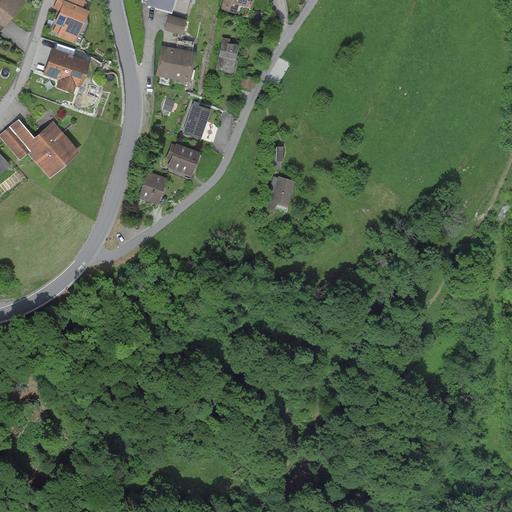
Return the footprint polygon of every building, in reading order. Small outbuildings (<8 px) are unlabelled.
[(0,0),(0,31),(25,2),(22,0),(0,0)] [(82,8),(85,0),(83,0),(55,0),(53,7),(59,9),(53,24),(55,25),(52,32),(57,34),(56,37),(74,44),(88,10),(82,8)] [(173,0),(140,0),(140,2),(145,3),(145,5),(171,12),(173,0)] [(185,0),(178,0),(176,15),(187,17),(190,1),(185,0)] [(252,0),(221,0),(219,10),(235,14),(237,7),(250,10),(252,0)] [(185,20),(168,15),(163,30),(181,35),(185,20)] [(160,46),(155,76),(188,82),(194,52),(191,52),(193,41),(183,39),(182,41),(177,40),(176,49),(160,46)] [(221,42),(216,70),(233,73),(238,45),(221,42)] [(52,49),(42,75),(57,80),(54,87),(73,93),(75,86),(79,88),(88,62),(52,49)] [(240,87),(253,89),(255,80),(252,79),(252,77),(243,75),(240,87)] [(191,104),(182,133),(212,143),(218,126),(206,121),(210,110),(191,104)] [(0,138),(19,160),(27,153),(29,151),(24,145),(34,137),(18,119),(0,133),(0,138)] [(78,152),(52,122),(34,137),(24,145),(29,151),(27,153),(48,177),(78,152)] [(175,145),(170,143),(165,158),(169,160),(166,167),(190,177),(199,153),(175,144),(175,145)] [(281,161),(282,146),(269,146),(269,161),(271,161),(271,169),(280,169),(280,161),(281,161)] [(0,172),(9,165),(0,154),(0,172)] [(166,178),(145,171),(136,198),(156,205),(166,178)] [(277,177),(273,176),(267,198),(270,199),(264,207),(271,211),(275,204),(285,207),(293,181),(277,176),(277,177)]
